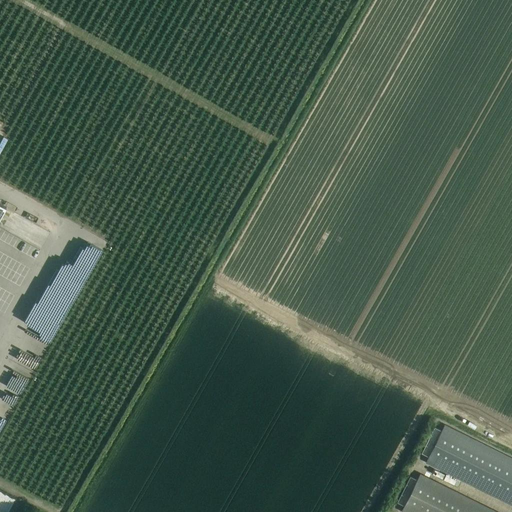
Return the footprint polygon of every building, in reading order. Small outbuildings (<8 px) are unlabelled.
[(57,331),(78,298),(67,290),(68,288),(61,283),(45,309),(47,310),(37,326),(48,333),(52,328),(57,331)] [(32,361),(38,354),(32,349),(26,356),(32,361)] [(15,388),(26,392),(37,367),(26,362),(15,388)] [(9,397),(20,402),(23,393),(13,389),(9,397)] [(511,458),(444,424),(425,462),(511,505),(511,458)] [(433,469),(431,473),(454,484),(456,480),(433,469)] [(404,505),(401,511),(402,511),(499,511),(420,473),(417,479),(404,505)]
